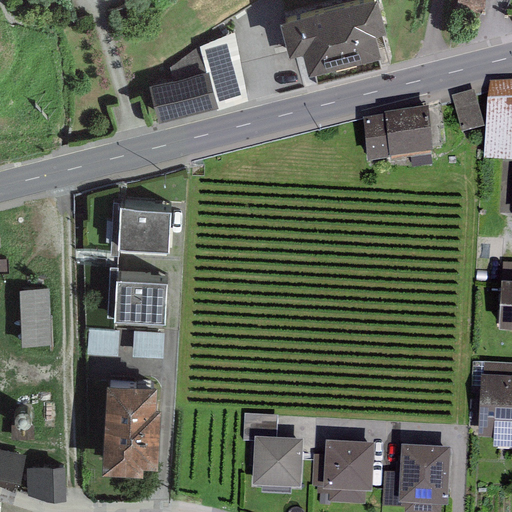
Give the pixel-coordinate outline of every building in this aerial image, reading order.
[(485,0),(457,0),(457,4),(484,9),(485,0)] [(303,56),(308,78),(380,60),(375,39),(386,36),(376,1),(280,26),(289,60),(303,56)] [(247,102),(234,33),(199,47),(169,68),(173,82),(148,87),(157,125),(216,109),(216,111),(247,102)] [(511,79),(489,80),(487,97),(483,158),(511,159),(511,79)] [(474,90),(451,96),(461,132),(484,126),(474,90)] [(385,115),(362,117),(367,161),(388,159),(388,156),(433,151),(428,107),(385,112),(385,115)] [(118,210),(117,252),(168,253),(169,205),(154,205),(154,202),(125,201),(125,210),(118,210)] [(511,262),(503,263),(502,282),(511,282),(511,262)] [(116,272),(114,323),(165,325),(166,285),(167,276),(149,276),(149,273),(116,272)] [(511,331),(511,282),(502,282),(500,282),(498,330),(511,331)] [(47,289),(19,291),(23,348),(51,346),(47,289)] [(117,357),(119,332),(88,330),(86,355),(117,357)] [(164,333),(133,332),(132,358),(163,359),(164,333)] [(511,363),(483,362),(483,376),(511,376),(511,363)] [(511,376),(483,376),(481,375),(477,437),(492,437),(511,438),(511,376)] [(106,389),(102,477),(141,479),(142,471),(157,472),(160,412),(155,412),(156,391),(106,389)] [(254,437),(275,438),(276,415),(244,413),(242,440),(253,441),(254,437)] [(275,438),(254,437),(253,441),(251,485),(300,488),(302,439),(275,438)] [(511,448),(511,438),(492,437),(491,447),(511,448)] [(373,443),(325,440),(324,455),(322,487),(317,487),(316,494),(319,494),(318,504),(328,505),(328,502),(364,504),(365,491),(370,491),(373,443)] [(449,447),(400,445),(400,473),(397,507),(404,507),(404,511),(440,511),(441,505),(447,505),(449,447)] [(0,481),(19,485),(25,456),(0,451),(0,481)] [(317,487),(322,487),(324,455),(312,454),(311,486),(317,487)] [(66,468),(25,470),(27,497),(48,502),(66,501),(66,468)] [(397,507),(400,473),(384,472),(381,506),(397,507)]
